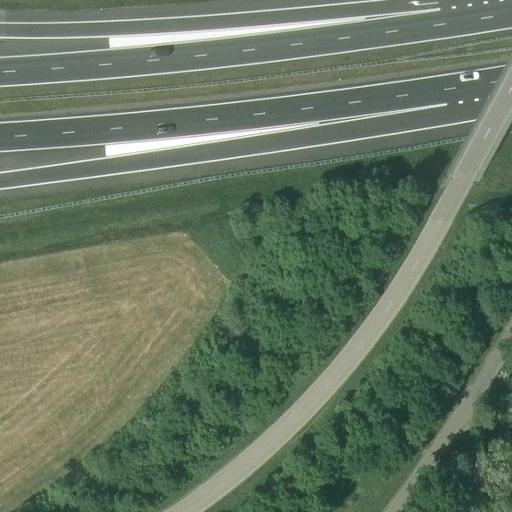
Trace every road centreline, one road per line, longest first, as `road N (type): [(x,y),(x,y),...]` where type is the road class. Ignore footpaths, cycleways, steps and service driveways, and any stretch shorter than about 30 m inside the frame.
road 1 (tertiary): [(183,511),(249,462),(337,376),(414,264),(511,87)]
road 2 (motorway): [(0,181),(446,90)]
road 3 (motorway): [(0,136),(446,90)]
road 4 (motorway): [(439,25),(0,72)]
road 5 (motorway): [(439,25),(0,30)]
road 6 (unclassified): [(511,330),(390,511)]
